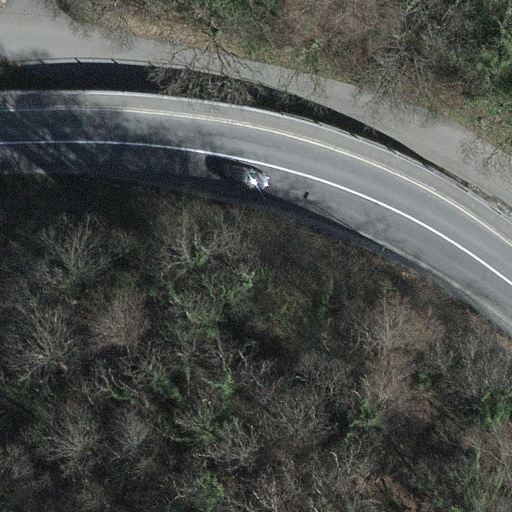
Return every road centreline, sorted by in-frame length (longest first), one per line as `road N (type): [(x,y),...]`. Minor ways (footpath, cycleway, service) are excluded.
road 1 (tertiary): [(0,142),(115,140),(260,161),(392,208),(511,281)]
road 2 (residential): [(511,185),(384,113),(279,75),(103,44),(0,40)]
